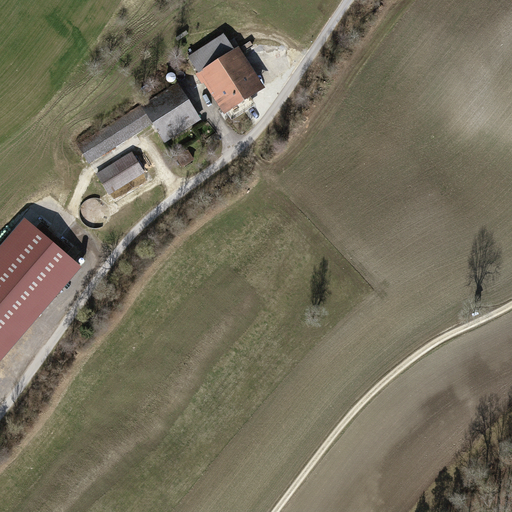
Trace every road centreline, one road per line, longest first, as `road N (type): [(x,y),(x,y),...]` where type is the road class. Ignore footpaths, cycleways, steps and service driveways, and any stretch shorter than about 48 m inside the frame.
road 1 (unclassified): [(349,0),(256,132),(126,240),(0,414)]
road 2 (track): [(277,511),(334,439),(434,346),(511,310)]
